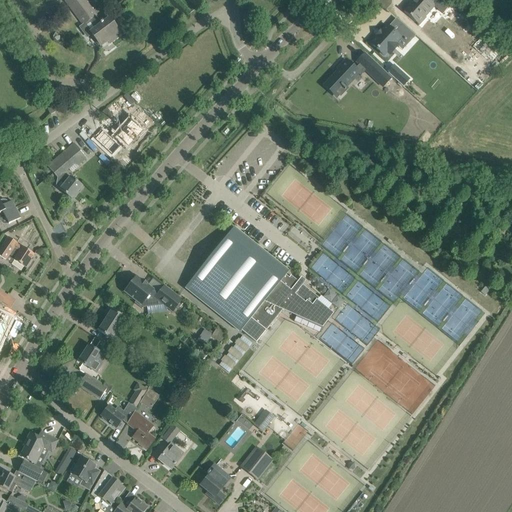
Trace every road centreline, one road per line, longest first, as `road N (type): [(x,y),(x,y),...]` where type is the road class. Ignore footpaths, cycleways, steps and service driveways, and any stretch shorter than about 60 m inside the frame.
road 1 (unclassified): [(73,283),(258,66)]
road 2 (unclassified): [(15,158),(214,17),(233,17)]
road 3 (residential): [(185,511),(20,366)]
road 4 (residential): [(73,283),(15,158)]
road 5 (unknown): [(51,2),(35,20),(47,56),(58,76),(100,98)]
